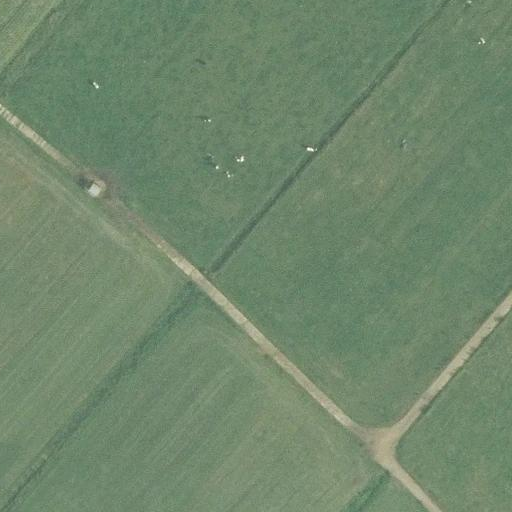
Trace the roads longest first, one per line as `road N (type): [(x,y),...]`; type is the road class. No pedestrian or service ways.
road 1 (track): [(389,443),(205,265),(0,93)]
road 2 (track): [(455,511),(389,443),(511,301)]
